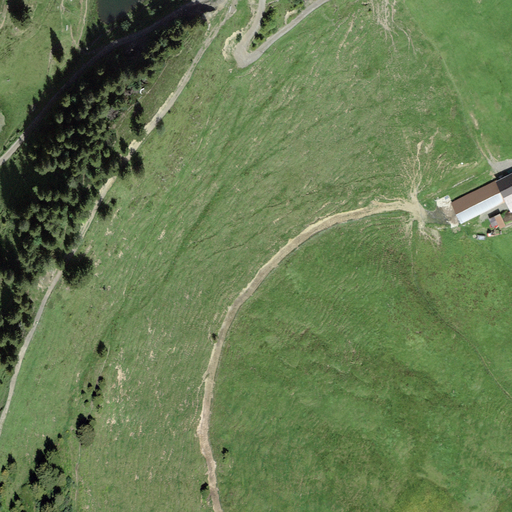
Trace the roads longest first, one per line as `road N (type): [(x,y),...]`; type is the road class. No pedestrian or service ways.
road 1 (track): [(511,164),(421,204),(365,211),(304,235),(235,305),(212,366),(203,432),(218,511)]
road 2 (track): [(0,161),(106,34),(179,0)]
road 3 (track): [(263,0),(240,56),(247,62),(331,0)]
